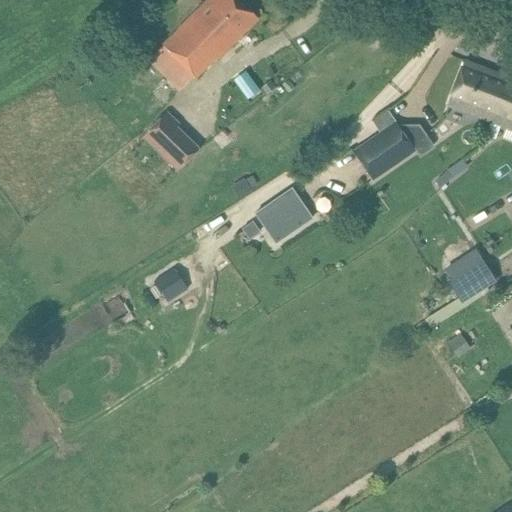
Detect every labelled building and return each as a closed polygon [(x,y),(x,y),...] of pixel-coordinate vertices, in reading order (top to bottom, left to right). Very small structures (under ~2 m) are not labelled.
[(239,0),(207,0),(204,3),(162,44),(195,76),(215,57),(217,59),(258,19),(239,0)] [(447,106),(492,123),(509,78),(465,61),(447,106)] [(511,79),(509,78),(492,123),(511,130),(511,79)] [(270,79),(261,87),(266,94),(276,86),(270,79)] [(167,110),(163,115),(143,137),(179,171),(201,149),(177,127),(181,123),(167,110)] [(386,111),(371,121),(381,135),(395,125),(386,111)] [(354,154),(372,179),(413,151),(395,125),(381,135),(354,154)] [(315,134),(324,148),(337,139),(328,126),(315,134)] [(447,171),(435,182),(441,188),(452,178),(447,171)] [(243,178),(230,186),(238,199),(251,190),(243,178)] [(291,187),(254,213),(275,243),(312,218),(291,187)] [(457,298),(424,319),(430,329),(489,291),(486,288),(495,282),(475,251),(444,271),(451,282),(449,284),(457,298)] [(187,289),(173,269),(153,282),(167,302),(187,289)]
